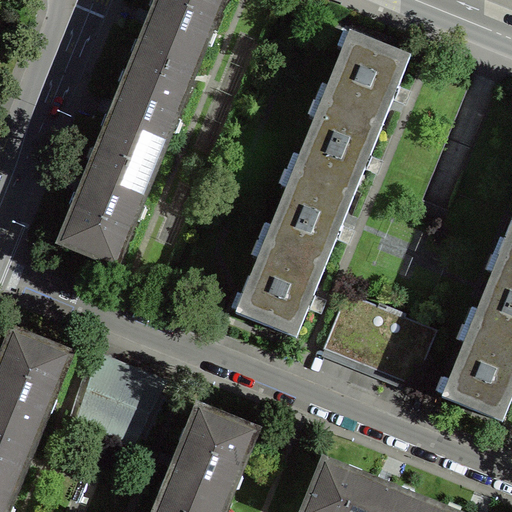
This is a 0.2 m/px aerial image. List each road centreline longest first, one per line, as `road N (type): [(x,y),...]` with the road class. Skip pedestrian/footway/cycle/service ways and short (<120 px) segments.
road 1 (residential): [(0,275),(511,478)]
road 2 (tertiary): [(95,0),(0,212)]
